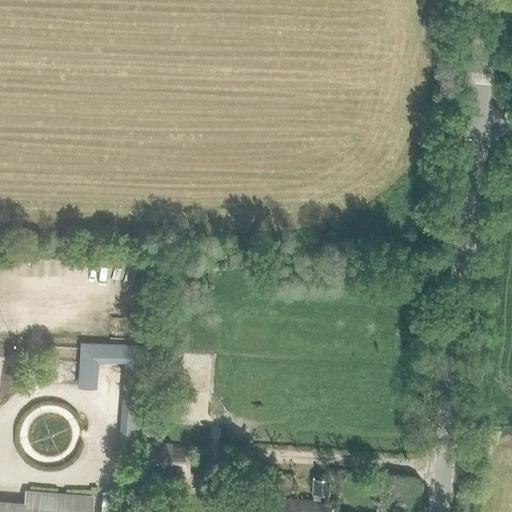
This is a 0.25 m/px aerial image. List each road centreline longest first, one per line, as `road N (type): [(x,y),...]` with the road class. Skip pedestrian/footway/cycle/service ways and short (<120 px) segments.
road 1 (tertiary): [(440,511),(477,128)]
road 2 (tertiary): [(477,128),(488,0)]
